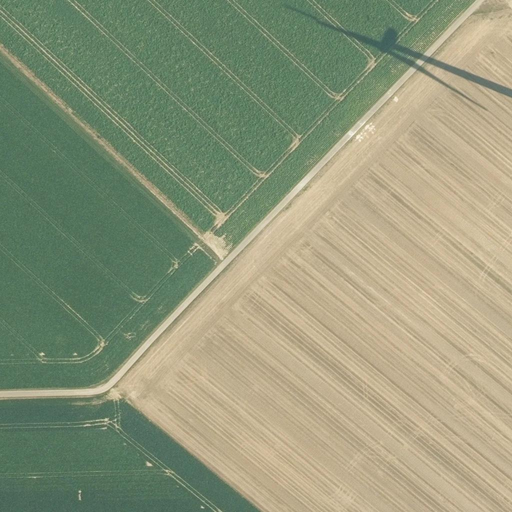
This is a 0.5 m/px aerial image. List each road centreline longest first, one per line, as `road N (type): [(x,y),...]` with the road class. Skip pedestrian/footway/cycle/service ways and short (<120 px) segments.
road 1 (track): [(0,393),(95,392),(115,379),(483,0)]
road 2 (track): [(0,56),(225,266)]
